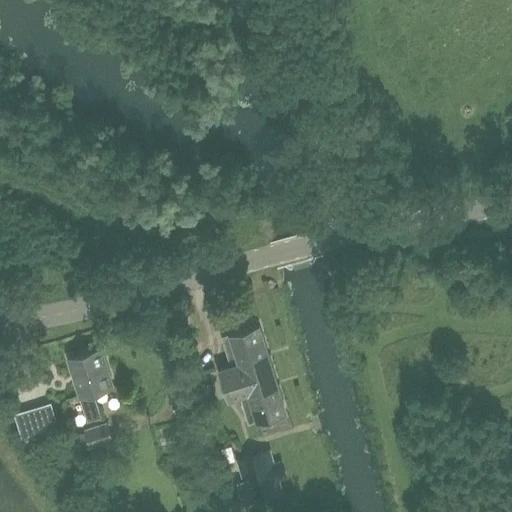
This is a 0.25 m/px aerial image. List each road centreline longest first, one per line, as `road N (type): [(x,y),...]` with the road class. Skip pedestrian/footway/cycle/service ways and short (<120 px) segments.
road 1 (tertiary): [(0,326),(119,302),(350,233),(511,209)]
road 2 (track): [(350,233),(298,0)]
